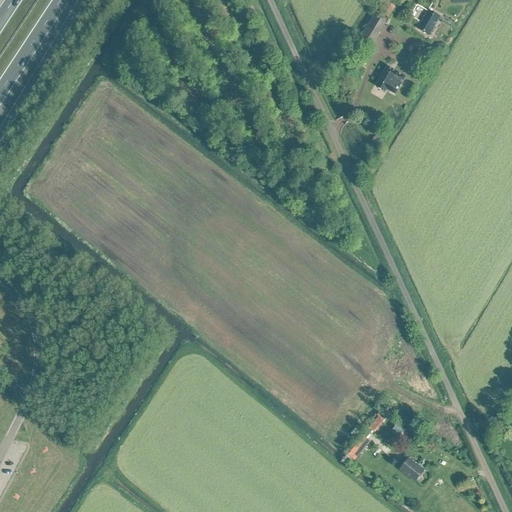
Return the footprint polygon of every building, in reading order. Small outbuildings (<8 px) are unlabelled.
[(389,19),(396,7),(386,1),(379,13),(389,19)] [(429,35),(440,17),(428,10),(417,28),(429,35)] [(372,44),(379,33),(368,26),(361,36),(372,44)] [(395,96),(406,77),(387,67),(376,86),(385,91),(385,90),(395,96)] [(384,421),(390,414),(382,408),(377,415),(384,421)] [(400,436),(406,430),(399,423),(392,429),(400,436)] [(354,460),(363,449),(370,441),(367,438),(373,430),(369,428),(363,435),(347,455),(354,460)] [(415,482),(424,470),(408,458),(400,470),(415,482)]
